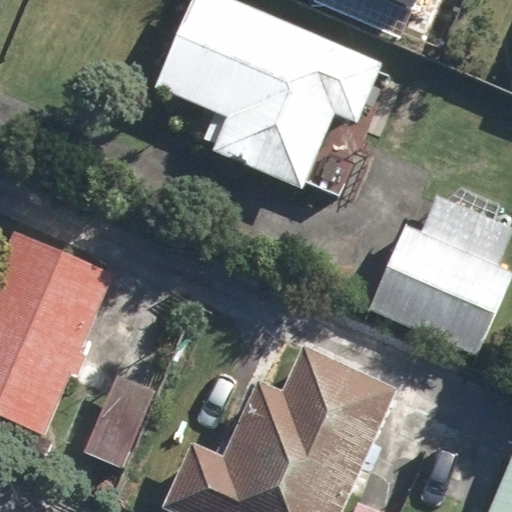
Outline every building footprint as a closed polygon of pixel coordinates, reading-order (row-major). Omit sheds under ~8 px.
[(395,64),(249,0),(203,0),(166,87),(225,111),(213,140),(229,147),(226,154),(312,192),(346,114),(369,124),(395,64)] [(414,225),(377,310),(486,359),(511,299),(511,266),(509,265),(511,257),(511,223),(446,195),(430,231),(414,225)] [(0,413),(55,437),(82,373),(91,377),(100,357),(91,353),(124,274),(22,231),(0,281),(0,413)] [(202,442),(171,509),(177,511),(353,511),(410,389),(315,346),(295,391),(271,381),(236,457),(202,442)] [(160,393),(124,375),(84,452),(120,471),(160,393)] [(511,511),(511,478),(497,511),(511,511)]
